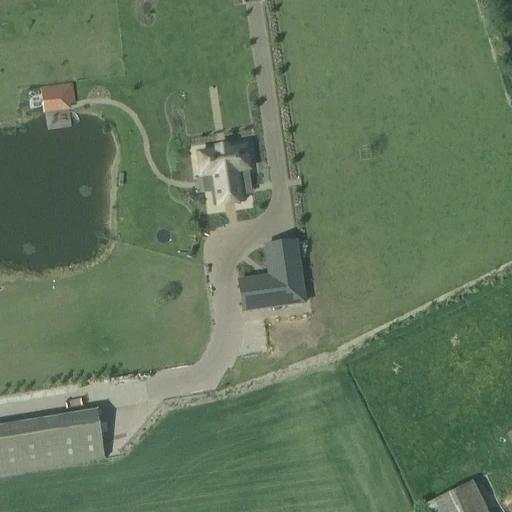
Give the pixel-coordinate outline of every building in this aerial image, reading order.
[(301,89),(325,87),(319,35),(296,38),(301,89)] [(66,102),(65,88),(41,91),(43,109),(57,107),(56,103),(66,102)] [(441,103),(448,120),(462,114),(454,97),(441,103)] [(0,206),(0,235),(153,215),(181,202),(182,197),(172,121),(77,134),(62,131),(48,138),(50,126),(0,132),(0,168),(99,155),(77,165),(0,175),(0,188),(4,197),(5,198),(6,206),(0,206)] [(247,171),(244,149),(226,151),(225,149),(215,150),(215,153),(197,155),(200,178),(208,176),(211,194),(213,207),(243,203),(242,197),(239,172),(247,171)] [(0,380),(184,363),(171,229),(0,245),(0,380)] [(303,310),(297,274),(265,279),(266,284),(237,289),(242,320),(303,310)] [(48,422),(56,470),(104,462),(96,414),(48,422)] [(484,511),(470,484),(424,508),(426,511),(484,511)] [(505,511),(511,511),(511,489),(498,495),(505,511)]
